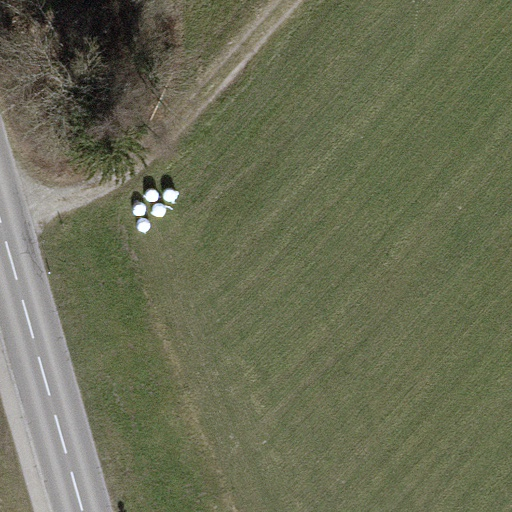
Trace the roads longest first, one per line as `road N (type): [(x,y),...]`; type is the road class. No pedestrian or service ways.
road 1 (track): [(2,227),(94,187),(139,156),(289,0)]
road 2 (secondary): [(0,217),(83,511)]
